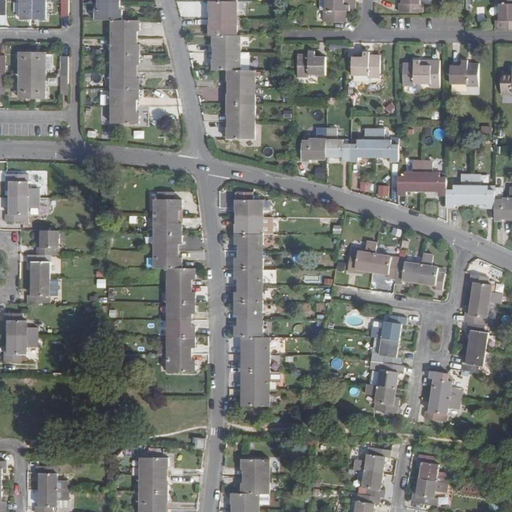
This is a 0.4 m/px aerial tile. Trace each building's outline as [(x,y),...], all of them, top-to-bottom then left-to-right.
[(21,0),(21,20),(34,20),(34,0),(21,0)] [(47,20),(47,0),(34,0),(34,20),(47,20)] [(69,17),(69,0),(61,0),(61,16),(64,16),(69,17)] [(345,5),(344,0),(327,0),(327,11),(324,11),(324,22),(347,22),(347,12),(350,12),(351,5),(345,5)] [(403,0),(403,4),(400,4),(400,13),(424,13),(424,4),(421,4),(420,0),(403,0)] [(511,0),(498,0),(498,5),(501,5),(501,20),(497,20),(497,30),(511,30),(511,0)] [(214,13),(214,19),(235,19),(235,13),(238,13),(238,2),(211,1),(211,13),(214,13)] [(121,9),(121,3),(99,3),(99,9),(96,9),(96,21),(113,20),(124,21),(124,9),(121,9)] [(238,25),(235,25),(235,19),(214,19),(214,25),(210,25),(210,36),(214,36),(224,37),(228,36),(238,36),(238,25)] [(115,32),(115,38),(138,38),(138,32),(141,32),(141,21),(124,21),(113,20),(113,32),(115,32)] [(228,36),(224,37),(214,36),(214,47),(218,47),(218,53),(239,53),(239,48),(241,48),(241,36),(238,36),(228,36)] [(141,44),(138,44),(138,38),(115,38),(115,44),(113,44),(113,55),(141,54),(141,44)] [(310,49),(310,54),(299,54),(299,76),(310,76),(310,74),(326,74),(326,56),(316,56),(316,49),(310,49)] [(20,76),(34,76),(34,53),(21,52),(20,76)] [(369,78),(382,78),(382,55),(371,56),(371,52),(364,52),(364,58),(353,57),(353,76),(369,76),(369,78)] [(47,76),(47,53),(34,53),(34,76),(47,76)] [(242,59),(239,59),(239,53),(218,53),(218,59),(214,59),(214,70),(229,70),(242,71),(242,59)] [(140,67),(141,54),(113,55),(113,66),(115,66),(115,72),(138,72),(138,67),(140,67)] [(63,57),(61,57),(61,77),(69,77),(69,57),(63,57)] [(416,86),(416,84),(436,84),(436,88),(445,88),(446,61),(415,60),(415,64),(404,64),(404,65),(402,65),(402,73),(405,73),(405,86),(416,86)] [(467,86),(480,87),(480,64),(469,64),(469,61),(462,61),(462,66),(452,66),(452,84),(467,84),(467,86)] [(229,82),(233,82),(233,88),(254,88),(254,83),(257,83),(257,70),(242,71),(229,70),(229,82)] [(140,78),(138,78),(138,72),(115,72),(115,78),(113,78),(113,90),(140,90),(140,78)] [(511,72),(502,72),(502,95),(511,95),(511,72)] [(20,76),(20,99),(34,99),(34,76),(20,76)] [(47,100),(47,76),(34,76),(34,99),(47,100)] [(61,77),(61,96),(63,96),(69,96),(69,77),(61,77)] [(253,94),(254,88),(233,88),(233,94),(229,94),(229,104),(257,105),(257,94),(253,94)] [(115,101),(115,106),(138,106),(138,101),(140,101),(140,90),(113,90),(113,101),(115,101)] [(228,116),(232,116),(232,122),(253,122),(254,116),(256,116),(257,105),(229,104),(228,116)] [(140,113),(138,113),(138,106),(115,106),(115,112),(113,113),(112,124),(140,124),(140,113)] [(256,128),(253,128),(253,122),(232,122),(232,128),(228,128),(228,140),(256,140),(256,128)] [(493,135),(493,126),(483,126),(483,135),(493,135)] [(312,161),(312,157),(328,157),(328,128),(318,128),(318,140),(310,140),(310,144),(303,144),(303,161),(312,161)] [(343,157),(343,162),(352,161),(352,140),(338,140),(338,128),(328,128),(328,157),(343,157)] [(360,162),(360,157),(376,157),(376,128),(366,129),(366,140),(352,140),(352,161),(360,162)] [(386,140),(386,129),(376,128),(376,157),(391,157),(391,162),(400,162),(400,138),(393,138),(393,140),(386,140)] [(442,141),(447,133),(438,129),(434,137),(442,141)] [(408,195),(408,190),(423,191),(423,162),(414,163),(414,173),(407,173),(407,178),(400,178),(399,195),(408,195)] [(435,174),(434,162),(423,162),(423,191),(439,191),(440,195),(448,195),(448,191),(448,178),(441,178),(441,174),(435,174)] [(7,181),(11,181),(11,198),(40,198),(40,188),(29,188),(29,174),(7,174),(7,181)] [(457,203),(472,203),(472,175),(462,175),(462,186),(455,187),(455,190),(448,191),(448,195),(447,208),(456,208),(457,203)] [(482,187),(482,175),(472,175),(472,203),(488,203),(488,208),(496,208),(496,187),(495,187),(482,187)] [(361,181),(361,192),(372,192),(372,182),(361,181)] [(390,197),(391,186),(379,185),(379,197),(390,197)] [(504,187),(496,187),(496,208),(496,221),(504,221),(504,216),(511,216),(511,188),(511,199),(504,199),(504,187)] [(236,210),(240,211),(240,218),(258,218),(258,211),(264,211),(264,199),(253,199),(254,192),(236,192),(236,210)] [(7,214),(7,221),(28,221),(29,208),(40,208),(40,198),(11,198),(11,214),(7,214)] [(155,210),(162,210),(162,216),(179,217),(179,211),(182,210),(183,199),(156,199),(155,210)] [(162,222),(155,223),(155,234),(183,234),(183,222),(179,222),(179,217),(162,216),(162,222)] [(240,223),(236,223),(236,233),(264,233),(264,235),(272,235),(272,223),(264,223),(258,222),(258,218),(240,218),(240,223)] [(42,247),(38,247),(38,255),(45,255),(55,255),(55,248),(60,248),(60,231),(42,231),(42,247)] [(264,235),(264,233),(236,233),(236,235),(236,245),(240,245),(240,251),(257,252),(258,245),(264,245),(264,235)] [(155,244),(162,244),(162,251),(179,251),(179,244),(182,244),(183,234),(155,234),(155,244)] [(366,252),(352,250),(349,271),(356,272),(357,268),(365,269),(374,270),(376,254),(378,243),(367,241),(366,252)] [(155,257),(155,268),(169,268),(183,268),(183,257),(179,257),(179,251),(162,251),(162,257),(155,257)] [(240,256),(236,257),(236,268),(264,267),(264,257),(258,257),(257,252),(240,251),(240,256)] [(434,255),(424,253),(422,264),(419,281),(436,284),(436,288),(444,289),(446,273),(444,272),(438,271),(439,267),(432,266),(434,255)] [(388,277),(396,278),(400,257),(376,254),(374,270),(389,273),(388,277)] [(29,262),(33,262),(33,279),(50,279),(51,262),(45,262),(45,255),(38,255),(29,255),(29,262)] [(407,262),(407,258),(400,257),(396,278),(396,282),(403,283),(404,279),(419,281),(422,264),(407,262)] [(264,279),(264,267),(236,268),(236,279),(240,279),(240,286),(257,286),(257,279),(264,279)] [(196,279),(197,268),(183,268),(169,268),(169,279),(175,279),(175,286),(192,287),(192,279),(196,279)] [(472,282),(476,282),(473,299),(491,301),(502,303),(503,293),(492,291),(493,284),(488,283),(490,276),(473,274),(472,282)] [(29,295),(29,303),(51,303),(50,279),(33,279),(33,295),(29,295)] [(99,279),(98,288),(107,288),(108,279),(99,279)] [(192,292),(192,287),(175,286),(175,292),(169,292),(169,302),(196,302),(196,292),(192,292)] [(240,291),(236,291),(236,303),(264,303),(264,291),(257,291),(257,286),(240,286),(240,291)] [(487,324),(491,301),(473,299),(472,305),(471,314),(467,314),(466,321),(469,322),(486,324),(487,324)] [(196,314),(196,302),(169,302),(169,313),(175,313),(175,320),(192,320),(192,314),(196,314)] [(236,313),(240,313),(240,320),(257,320),(257,314),(264,313),(264,303),(236,303),(236,313)] [(5,321),(9,321),(9,337),(39,338),(39,328),(27,328),(27,320),(22,320),(22,313),(6,313),(5,321)] [(374,326),(372,337),(376,337),(400,341),(403,324),(407,324),(408,317),(392,314),(391,321),(385,321),(384,328),(374,326)] [(175,326),(169,326),(168,337),(196,337),(196,326),(192,326),(192,320),(175,320),(175,326)] [(257,325),(257,320),(240,320),(240,325),(236,325),(236,337),(243,337),(264,337),(264,325),(257,325)] [(468,329),(472,330),(469,347),(486,350),(489,332),(485,331),(486,324),(469,322),(468,329)] [(39,347),(39,338),(9,337),(9,353),(5,353),(6,361),(22,361),(22,354),(27,354),(27,347),(39,347)] [(196,348),(196,337),(168,337),(168,347),(175,347),(175,354),(192,354),(193,348),(196,348)] [(271,337),(264,337),(243,337),(244,347),(247,347),(247,354),(265,354),(265,348),(271,348),(271,337)] [(398,355),(400,341),(376,337),(372,359),(401,364),(402,356),(398,355)] [(480,370),(483,371),(486,350),(469,347),(467,362),(463,362),(462,370),(479,372),(480,370)] [(192,360),(192,354),(175,354),(175,360),(168,360),(168,371),(196,371),(196,360),(192,360)] [(265,360),(265,354),(247,354),(247,360),(243,360),(243,372),(271,372),(271,360),(265,360)] [(403,373),(404,365),(401,364),(372,359),(372,367),(382,369),(379,385),(397,387),(399,372),(403,373)] [(270,382),(271,372),(243,372),(243,382),(247,382),(247,389),(264,389),(264,383),(270,382)] [(453,381),(436,378),(433,395),(461,400),(463,389),(452,387),(453,381)] [(368,384),(367,395),(377,396),(378,385),(368,384)] [(399,405),(395,404),(397,387),(379,385),(377,402),(382,403),(380,411),(397,413),(399,405)] [(271,394),(264,394),(264,389),(247,389),(247,394),(243,394),(243,405),(271,406),(271,394)] [(449,407),(459,409),(461,400),(433,395),(430,411),(427,411),(426,418),(441,421),(443,413),(448,414),(449,407)] [(121,407),(117,400),(108,405),(112,412),(121,407)] [(196,442),(195,448),(206,449),(207,438),(194,436),(193,442),(196,442)] [(391,458),(393,450),(371,447),(368,461),(357,459),(355,470),(367,472),(384,474),(387,458),(391,458)] [(142,469),(148,469),(148,474),(165,475),(165,469),(169,469),(169,458),(150,457),(150,453),(142,453),(142,469)] [(420,462),(424,463),(421,479),(449,484),(450,474),(440,472),(442,465),(435,464),(436,458),(422,455),(420,462)] [(271,470),(271,459),(244,458),(244,470),(247,470),(247,476),(264,476),(264,470),(271,470)] [(37,473),(40,473),(40,490),(70,490),(69,480),(59,480),(59,466),(37,466),(37,473)] [(386,492),(382,491),(384,474),(367,472),(364,488),(369,489),(369,496),(381,498),(385,499),(386,492)] [(165,481),(165,475),(148,474),(148,481),(142,481),(142,491),(169,491),(168,482),(165,481)] [(247,482),(243,482),(244,493),(261,493),(270,493),(270,483),(264,483),(264,476),(247,476),(247,482)] [(441,492),(448,493),(449,484),(421,479),(419,495),(415,495),(414,502),(438,506),(442,507),(443,499),(440,498),(441,492)] [(69,500),(70,490),(40,490),(40,506),(37,506),(36,511),(53,511),(54,507),(58,507),(59,500),(69,500)] [(141,502),(148,502),(148,508),(165,509),(165,503),(168,503),(169,491),(142,491),(141,502)] [(261,504),(261,493),(244,493),(233,493),(233,504),(237,504),(236,510),(254,510),(254,504),(261,504)] [(375,511),(377,504),(380,505),(381,498),(369,496),(360,494),(357,511),(375,511)]
